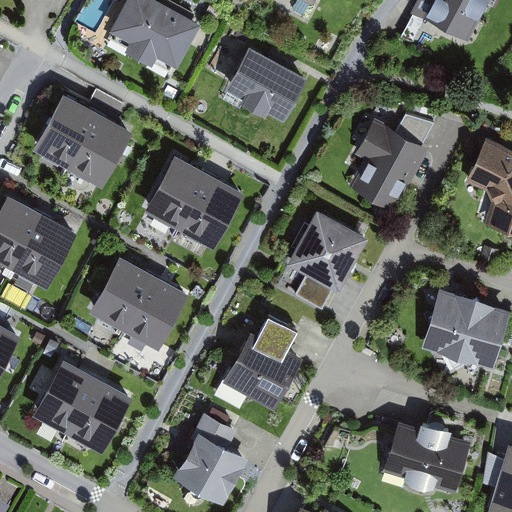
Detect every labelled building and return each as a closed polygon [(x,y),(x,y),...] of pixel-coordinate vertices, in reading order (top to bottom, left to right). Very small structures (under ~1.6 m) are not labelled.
[(200,23),(157,0),(127,0),(111,30),(132,41),(127,49),(153,63),(157,55),(177,65),(200,23)] [(493,0),(420,0),(414,14),(472,42),(493,0)] [(224,46),(214,69),(230,76),(240,53),(224,46)] [(308,82),(250,49),(226,90),(284,123),(308,82)] [(135,132),(67,93),(37,146),(105,185),(135,132)] [(396,209),(429,145),(423,142),(435,122),(406,113),(398,130),(374,118),(355,154),(364,158),(350,185),(396,209)] [(511,148),(487,138),(469,179),(488,188),(496,198),(487,225),(511,231),(511,148)] [(245,191),(175,155),(145,210),(217,246),(245,191)] [(77,233),(9,196),(0,211),(0,259),(48,286),(77,233)] [(368,237),(317,208),(288,261),(308,272),(296,294),(323,308),(334,287),(339,289),(368,237)] [(188,292),(119,255),(89,311),(157,348),(188,292)] [(511,306),(440,286),(423,347),(495,367),(511,306)] [(258,335),(252,332),(224,381),(273,409),(301,359),(286,351),(298,330),(269,315),(258,335)] [(0,378),(23,339),(0,325),(0,378)] [(134,395),(64,357),(34,414),(104,451),(134,395)] [(196,441),(175,477),(223,505),(250,460),(224,445),(232,431),(204,414),(190,437),(196,441)] [(475,441),(402,421),(388,471),(461,491),(475,441)] [(511,511),(511,440),(509,440),(504,457),(487,452),(478,484),(494,489),(487,511),(511,511)]
